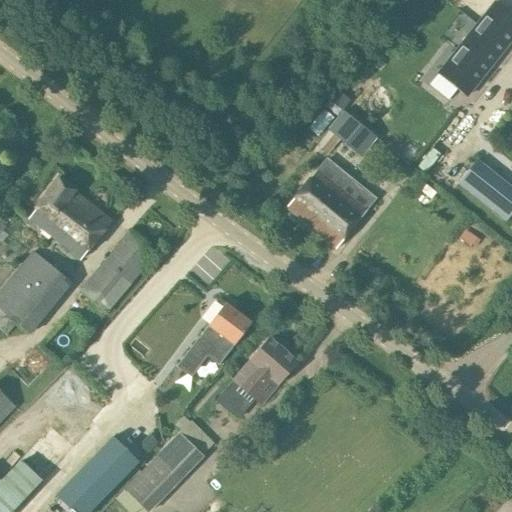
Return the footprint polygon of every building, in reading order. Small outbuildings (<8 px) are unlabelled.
[(511,38),(511,14),(495,1),(476,26),(504,48),(511,38)] [(504,48),(476,26),(457,50),(485,72),(504,48)] [(485,72),(457,50),(437,74),(466,97),(485,72)] [(343,170),(373,133),(348,113),(318,150),(343,170)] [(419,166),(426,172),(441,153),(433,148),(419,166)] [(511,210),(511,187),(476,158),(458,181),(505,219),(511,210)] [(287,206),(337,248),(368,210),(318,169),(287,206)] [(29,217),(79,258),(110,221),(73,191),(74,190),(58,176),(33,207),(36,209),(29,217)] [(478,239),(465,229),(460,236),(471,244),(471,243),(474,245),(478,239)] [(79,290),(104,312),(155,252),(130,230),(79,290)] [(0,289),(0,329),(6,334),(15,323),(29,334),(70,283),(31,251),(0,289)] [(168,264),(0,452),(0,511),(14,511),(206,298),(168,264)] [(176,367),(188,376),(219,334),(233,344),(249,323),(223,303),(176,367)] [(215,401),(226,410),(243,390),(260,404),(277,384),(278,384),(297,362),(268,337),(249,360),(249,361),(215,401)] [(0,421),(15,407),(0,391),(0,421)] [(123,489),(146,511),(148,511),(203,456),(178,433),(123,489)] [(55,494),(73,511),(89,511),(138,463),(111,437),(55,494)]
